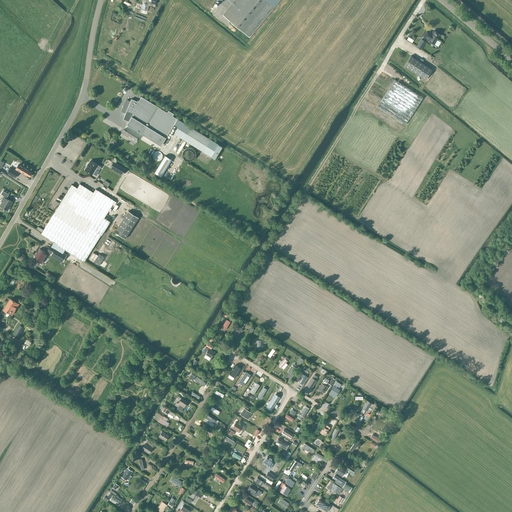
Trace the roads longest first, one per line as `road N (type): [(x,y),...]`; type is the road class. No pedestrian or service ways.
road 1 (track): [(133,511),(231,357),(370,438)]
road 2 (unclassified): [(0,243),(82,95),(100,0)]
road 3 (residential): [(215,511),(291,390)]
road 4 (track): [(377,73),(303,192)]
